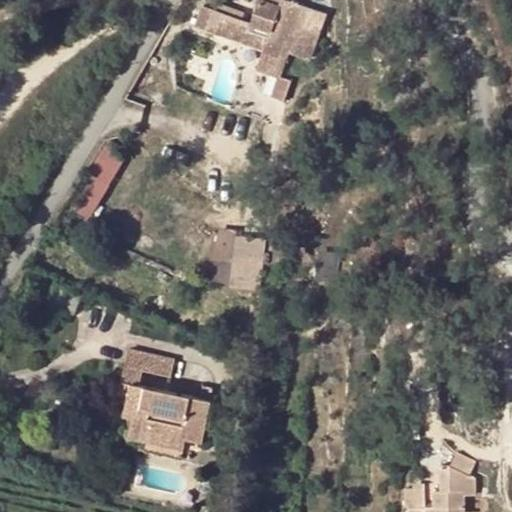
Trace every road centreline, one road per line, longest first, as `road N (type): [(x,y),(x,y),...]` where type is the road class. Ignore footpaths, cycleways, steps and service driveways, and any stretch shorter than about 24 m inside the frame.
road 1 (unclassified): [(0,289),(172,0)]
road 2 (unclassified): [(440,0),(487,85),(475,253),(511,255)]
